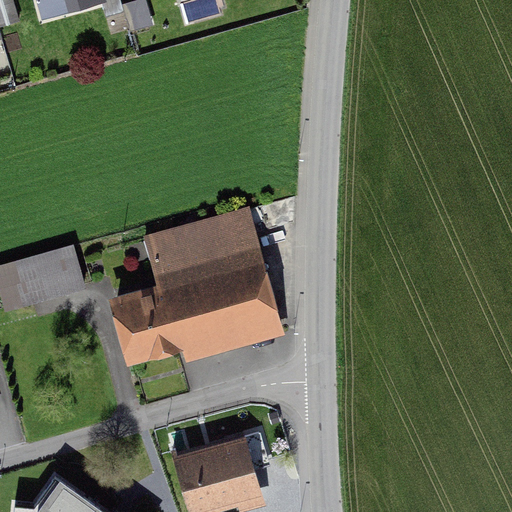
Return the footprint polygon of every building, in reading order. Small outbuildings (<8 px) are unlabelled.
[(0,0),(0,25),(17,20),(10,0),(0,0)] [(90,0),(36,0),(41,14),(90,0)] [(129,355),(272,315),(243,211),(142,239),(157,289),(114,301),(129,355)] [(0,297),(3,308),(82,286),(70,246),(0,265),(0,297)] [(251,465),(265,461),(256,433),(242,437),(244,442),(177,461),(173,449),(146,457),(162,511),(191,511),(191,509),(258,490),(251,465)] [(120,511),(60,470),(38,502),(15,499),(13,511),(140,511),(126,502),(120,511)]
